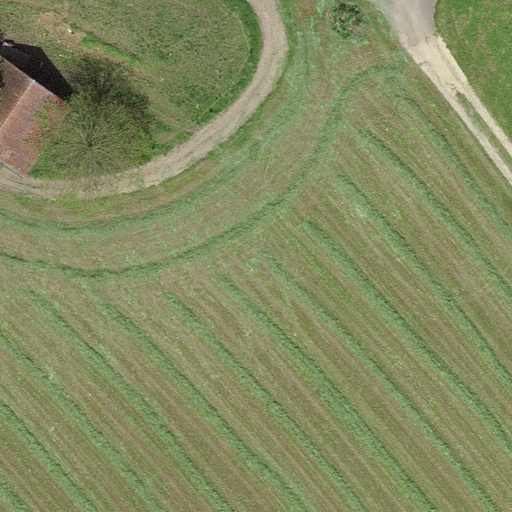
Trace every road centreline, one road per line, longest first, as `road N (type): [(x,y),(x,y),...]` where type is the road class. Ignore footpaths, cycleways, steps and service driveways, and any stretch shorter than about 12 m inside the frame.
road 1 (track): [(267,0),(275,34),(263,90),(217,138),(159,184),(57,191)]
road 2 (track): [(410,0),(511,138)]
